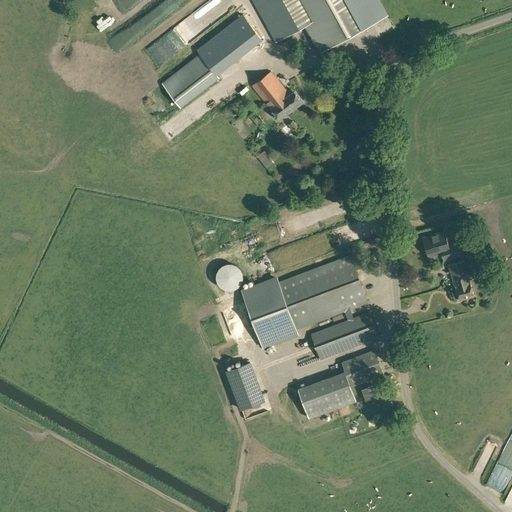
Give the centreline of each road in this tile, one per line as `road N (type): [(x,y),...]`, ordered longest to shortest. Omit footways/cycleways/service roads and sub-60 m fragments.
road 1 (unclassified): [(498,511),(433,452),(405,391),(380,128),(388,83),(411,56),(511,17)]
road 2 (unknown): [(411,56),(343,47),(286,71)]
